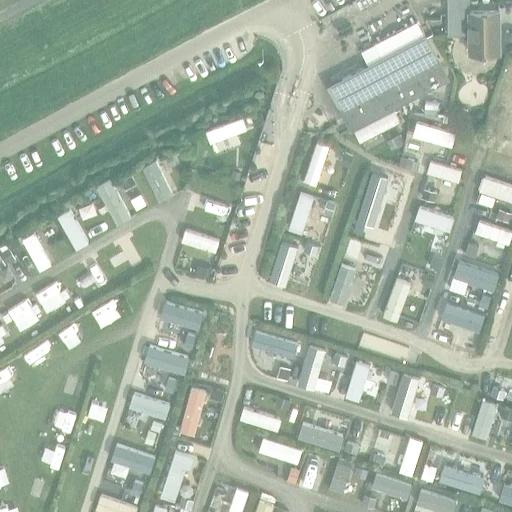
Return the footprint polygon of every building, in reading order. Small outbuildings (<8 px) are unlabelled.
[(501,9),(470,9),(469,0),(450,0),(449,33),(468,34),(468,53),(501,53),(501,9)] [(368,65),(327,85),(344,118),(350,130),(446,80),(424,36),(423,37),(416,22),(374,44),(381,58),(368,65)] [(424,100),(423,110),(436,111),(437,101),(424,100)] [(247,105),(210,119),(214,131),(252,118),(247,105)] [(447,131),(448,119),(424,118),(423,129),(447,131)] [(220,140),(244,136),(242,125),(218,130),(220,140)] [(261,129),(240,211),(259,216),(280,133),(261,129)] [(322,130),(308,169),(319,173),(330,144),(334,146),(338,135),(322,130)] [(392,136),(385,139),(390,148),(396,144),(392,136)] [(435,149),(432,161),(466,171),(469,159),(435,149)] [(342,151),(338,162),(347,166),(351,155),(342,151)] [(138,159),(146,191),(174,185),(166,152),(138,159)] [(406,159),(404,166),(416,169),(418,162),(406,159)] [(511,172),(486,165),(482,179),(511,187),(511,172)] [(231,169),(229,176),(237,179),(239,172),(231,169)] [(236,195),(239,183),(206,172),(202,184),(236,195)] [(130,174),(119,180),(124,189),(135,182),(130,174)] [(307,221),(318,185),(304,180),(293,216),(307,221)] [(424,187),(421,196),(432,200),(435,190),(424,187)] [(87,195),(79,198),(83,206),(91,202),(87,195)] [(63,203),(77,238),(91,232),(77,197),(63,203)] [(326,200),(322,212),(331,215),(335,203),(326,200)] [(367,239),(376,206),(362,201),(352,235),(367,239)] [(500,208),(496,217),(507,221),(510,212),(500,208)] [(217,214),(214,222),(222,225),(225,217),(217,214)] [(220,239),(224,228),(189,217),(185,229),(220,239)] [(25,227),(42,259),(55,252),(38,220),(25,227)] [(277,267),(290,270),(300,232),(287,229),(277,267)] [(16,238),(9,242),(14,251),(21,246),(16,238)] [(306,242),(304,249),(315,253),(317,245),(306,242)] [(469,242),(464,254),(474,257),(478,245),(469,242)] [(9,246),(0,251),(7,262),(15,257),(9,246)] [(347,253),(335,287),(351,292),(362,258),(347,253)] [(433,254),(429,265),(437,268),(441,256),(433,254)] [(197,263),(194,272),(203,275),(206,266),(197,263)] [(400,266),(387,301),(401,306),(413,271),(400,266)] [(427,271),(423,283),(431,286),(435,274),(427,271)] [(165,302),(201,312),(205,298),(169,288),(165,302)] [(473,292),(471,299),(477,302),(480,295),(473,292)] [(482,293),(479,305),(486,308),(490,296),(482,293)] [(483,340),(496,343),(504,309),(491,306),(483,340)] [(461,331),(458,339),(465,341),(468,334),(461,331)] [(300,372),(315,376),(328,337),(314,333),(300,372)] [(178,340),(175,349),(187,353),(190,344),(178,340)] [(348,386),(362,391),(366,379),(379,383),(387,360),(360,351),(348,386)] [(195,364),(224,372),(227,360),(199,352),(195,364)] [(344,352),(341,364),(350,366),(354,355),(344,352)] [(279,365),(276,376),(286,379),(289,368),(279,365)] [(390,369),(387,381),(394,384),(398,372),(390,369)] [(183,419),(199,423),(211,379),(195,375),(183,419)] [(168,377),(165,389),(173,392),(173,389),(176,380),(168,377)] [(432,383),(430,391),(442,395),(444,387),(432,383)] [(211,387),(209,396),(221,400),(224,391),(211,387)] [(452,388),(450,397),(467,402),(470,394),(452,388)] [(493,389),(490,396),(503,400),(505,393),(493,389)] [(277,397),(275,404),(287,408),(290,400),(277,397)] [(511,410),(503,407),(500,416),(511,420),(511,410)] [(152,419),(149,428),(158,431),(161,421),(152,419)] [(303,449),(306,436),(266,426),(262,440),(303,449)] [(148,429),(144,441),(152,444),(156,431),(148,429)] [(177,438),(167,485),(183,489),(193,441),(177,438)] [(347,441),(344,449),(356,452),(358,445),(347,441)] [(372,451),(369,461),(380,464),(381,463),(383,463),(385,455),(372,451)] [(425,463),(420,476),(431,480),(435,466),(425,463)] [(355,464),(352,473),(363,477),(366,468),(355,464)] [(291,465),(286,479),(295,482),(299,468),(291,465)] [(236,511),(243,511),(251,478),(238,475),(230,510),(236,511)] [(134,479),(130,492),(138,495),(143,482),(134,479)] [(270,511),(274,490),(259,488),(255,511),(270,511)] [(501,490),(498,499),(505,502),(508,493),(501,490)] [(160,492),(152,511),(169,511),(175,497),(160,492)] [(364,495),(361,504),(372,507),(375,499),(364,495)] [(181,497),(179,505),(190,509),(193,501),(181,497)]
